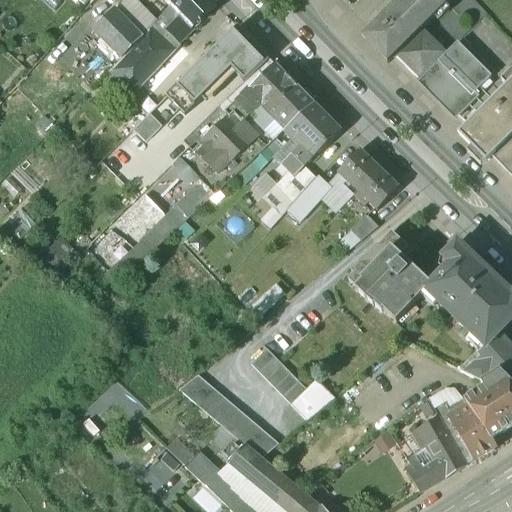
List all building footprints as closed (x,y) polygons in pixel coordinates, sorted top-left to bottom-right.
[(94,2),(91,0),(77,0),(88,9),(94,2)] [(135,0),(124,0),(121,3),(147,30),(156,21),(135,0)] [(178,0),(162,0),(170,8),(178,0)] [(209,0),(178,0),(170,8),(171,9),(182,20),(193,31),(217,8),(209,0)] [(445,56),(421,32),(448,6),(441,0),(401,0),(363,39),(388,65),(397,56),(420,80),(445,56)] [(141,41),(123,60),(111,73),(134,95),(174,52),(173,51),(179,45),(167,34),(182,20),(171,9),(141,41)] [(141,41),(110,12),(92,31),(123,60),(141,41)] [(182,20),(167,34),(179,45),(179,46),(193,32),(193,31),(182,20)] [(269,61),(236,29),(166,98),(185,117),(232,70),(245,84),(269,61)] [(492,77),(458,43),(445,56),(420,80),(459,119),(485,92),(481,88),(492,77)] [(275,67),(225,115),(254,145),(262,155),(287,132),(314,107),(275,67)] [(511,84),(459,136),(487,164),(496,156),(511,139),(511,84)] [(314,107),(287,132),(302,147),(314,159),(341,134),(314,107)] [(254,145),(229,119),(201,143),(213,157),(226,170),(247,151),(254,145)] [(511,139),(496,156),(511,172),(511,139)] [(262,155),(254,145),(247,151),(258,159),(262,155)] [(302,147),(281,168),(293,180),(314,159),(302,147)] [(203,167),(189,151),(179,161),(193,176),(203,167)] [(360,153),(338,175),(347,184),(343,188),(354,198),(379,172),(360,153)] [(203,167),(193,176),(205,189),(226,170),(213,157),(203,167)] [(379,172),(354,198),(365,208),(368,205),(377,213),(399,190),(379,172)] [(174,175),(162,186),(170,194),(181,183),(174,175)] [(320,179),(287,215),(300,226),(332,191),(320,179)] [(197,190),(102,281),(113,293),(208,201),(197,190)] [(144,196),(114,224),(134,246),(164,217),(144,196)] [(338,243),(348,254),(375,228),(366,218),(338,243)] [(392,234),(380,247),(378,245),(364,260),(363,259),(351,272),(363,284),(357,291),(368,301),(373,296),(379,301),(380,300),(388,307),(384,312),(397,323),(425,293),(431,287),(400,258),(408,249),(392,234)] [(511,298),(458,246),(443,260),(450,267),(431,287),(425,293),(483,349),(477,355),(484,361),(485,360),(489,367),(510,348),(498,336),(511,322),(511,298)] [(265,319),(275,300),(263,294),(254,313),(265,319)] [(511,349),(510,348),(489,367),(485,360),(484,361),(468,376),(483,384),(499,373),(511,385),(511,349)] [(306,392),(266,351),(250,367),(291,407),(306,392)] [(511,385),(499,373),(483,384),(481,386),(484,391),(463,404),(470,413),(489,441),(511,427),(511,385)] [(277,446),(197,381),(186,395),(266,460),(277,446)] [(489,441),(470,413),(451,424),(476,462),(496,451),(489,441)] [(443,429),(438,420),(418,431),(435,458),(448,479),(467,467),(443,429)] [(476,462),(451,424),(443,429),(467,467),(476,462)] [(222,428),(197,454),(219,475),(228,464),(242,449),(222,428)] [(258,511),(219,475),(197,454),(193,458),(175,442),(166,451),(206,489),(207,488),(232,511),(258,511)] [(306,502),(242,449),(228,464),(252,484),(253,483),(287,511),(319,511),(321,511),(309,499),(306,502)] [(435,458),(423,466),(417,457),(408,463),(411,468),(406,471),(421,495),(448,479),(435,458)]
